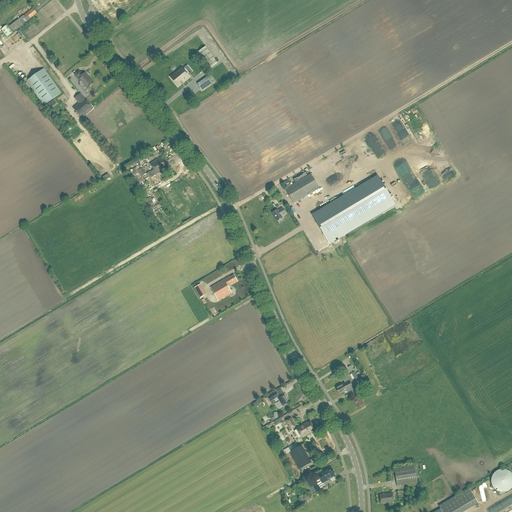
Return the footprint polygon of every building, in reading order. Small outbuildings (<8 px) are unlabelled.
[(33,9),(24,16),(28,21),(37,13),(33,9)] [(209,69),(217,63),(205,47),(197,53),(209,69)] [(182,67),(170,77),(178,87),(182,84),(181,83),(182,82),(182,83),(190,77),(182,67)] [(44,105),(61,93),(44,69),(26,81),(44,105)] [(81,72),(75,77),(80,82),(81,81),(87,88),(88,89),(94,83),(85,73),(83,75),(81,72)] [(202,91),(215,82),(210,75),(197,84),(202,91)] [(49,109),(57,104),(54,99),(46,105),(49,109)] [(81,119),(93,109),(91,106),(85,99),(73,109),(75,111),(81,119)] [(349,159),(348,156),(352,154),(350,150),(340,154),(343,162),(349,159)] [(160,158),(150,164),(153,169),(167,161),(164,156),(160,159),(160,158)] [(340,156),(322,163),(325,170),(343,163),(340,156)] [(150,172),(148,173),(151,178),(170,166),(170,165),(167,161),(153,169),(154,170),(150,172)] [(334,184),(356,172),(352,166),(331,177),(334,184)] [(137,171),(140,176),(145,172),(142,167),(137,171)] [(145,172),(140,176),(144,181),(149,177),(145,172)] [(293,204),(319,188),(311,174),(285,189),(293,204)] [(378,176),(312,216),(329,244),(395,205),(378,176)] [(148,208),(156,206),(154,198),(150,199),(149,198),(145,199),(148,208)] [(285,214),(282,208),(278,211),(277,210),(272,213),(277,221),(282,218),(281,216),(285,214)] [(230,277),(229,276),(210,288),(218,301),(232,293),(228,287),(237,281),(234,275),(230,277)] [(347,387),(351,385),(354,383),(349,374),(342,378),(345,383),(347,387)] [(345,383),(335,388),(339,394),(347,390),(348,392),(354,389),(352,387),(351,385),(347,387),(345,383)] [(273,400),(279,408),(288,402),(283,396),(278,399),(277,397),(279,396),(276,392),(267,398),(270,402),(273,400)] [(289,429),(295,426),(291,418),(285,422),(289,429)] [(314,428),(310,422),(306,424),(305,423),(296,429),(302,438),(306,436),(307,437),(309,437),(312,436),(312,434),(311,433),(312,432),(311,430),(314,428)] [(297,442),(280,450),(282,454),(288,452),(296,469),(307,464),(297,442)] [(397,486),(417,483),(414,465),(394,468),(397,486)] [(331,470),(329,467),(322,471),(323,472),(313,478),(316,483),(311,486),(315,493),(321,489),(318,486),(335,476),(333,473),(333,472),(334,472),(333,470),(332,470),(331,470)] [(500,492),(501,492),(502,492),(503,492),(504,492),(505,492),(506,492),(507,491),(508,491),(509,490),(510,490),(511,489),(511,488),(511,487),(511,474),(511,473),(510,472),(509,471),(508,471),(507,470),(506,470),(505,470),(504,469),(503,469),(502,469),(501,469),(500,469),(499,470),(498,470),(497,470),(497,471),(496,471),(495,472),(494,473),(493,473),(493,474),(492,475),(492,476),(491,477),(491,478),(491,479),(491,480),(491,481),(491,482),(491,483),(491,484),(491,485),(492,486),(492,487),(493,487),(493,488),(494,489),(495,490),(496,490),(497,491),(498,492),(499,492),(500,492)] [(393,503),(392,493),(380,495),(381,503),(390,502),(390,503),(393,503)]
